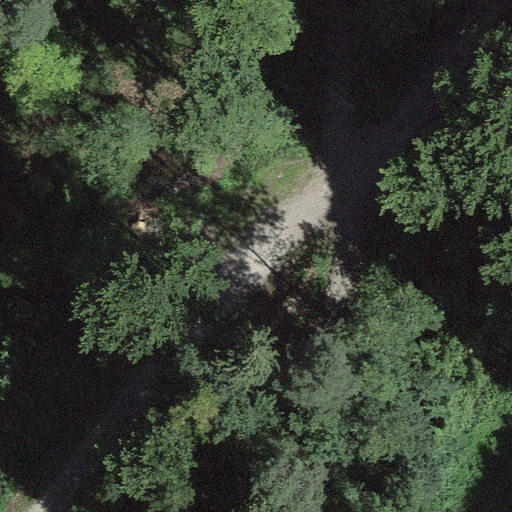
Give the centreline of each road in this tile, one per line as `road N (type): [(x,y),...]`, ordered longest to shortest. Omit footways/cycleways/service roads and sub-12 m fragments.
road 1 (track): [(497,0),(72,483)]
road 2 (track): [(374,511),(364,155),(351,0)]
road 3 (track): [(205,511),(365,280)]
